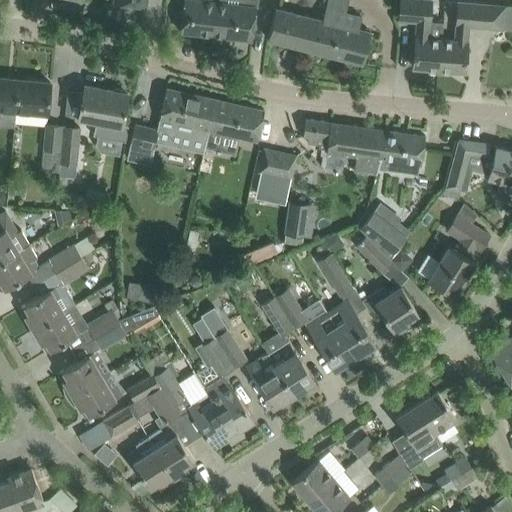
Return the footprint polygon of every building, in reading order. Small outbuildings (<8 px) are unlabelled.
[(212,34),(216,0),(183,0),(180,31),(212,34)] [(259,0),(216,0),(212,34),(254,39),(259,0)] [(371,32),(357,28),(360,15),(345,11),(348,0),(326,0),(321,19),(275,7),(267,38),(363,63),(371,32)] [(430,0),(400,0),(399,19),(417,21),(413,67),(439,69),(441,39),(442,22),(429,21),(430,0)] [(468,25),(486,26),(511,28),(511,5),(458,1),(455,40),(441,39),(439,69),(464,71),(468,25)] [(0,125),(13,127),(14,122),(18,79),(0,77),(0,125)] [(18,79),(15,110),(47,113),(50,82),(18,79)] [(115,88),(113,91),(84,85),(78,116),(97,120),(94,134),(122,140),(125,125),(122,124),(128,93),(124,93),(123,89),(115,88)] [(159,117),(157,128),(205,139),(206,139),(208,128),(214,98),(166,87),(159,117)] [(214,98),(208,128),(257,139),(264,109),(214,98)] [(327,149),(331,122),(305,118),(303,135),(309,136),(308,142),(320,144),(320,148),(327,149)] [(381,160),(386,129),(331,122),(327,149),(326,152),(358,156),(356,170),(378,173),(379,168),(381,160)] [(158,129),(157,129),(134,123),(126,156),(151,162),(155,142),(158,129)] [(63,126),(62,126),(47,125),(42,170),(59,171),(58,175),(59,175),(63,126)] [(78,128),(65,127),(63,126),(59,175),(75,176),(78,128)] [(417,173),(419,164),(421,165),(425,135),(386,129),(381,160),(379,168),(417,173)] [(458,139),(445,185),(454,188),(452,195),(459,197),(461,189),(470,153),(477,154),(488,156),(490,144),(479,142),(458,139)] [(500,181),(496,195),(510,198),(511,189),(511,149),(495,145),(487,178),(500,181)] [(265,148),(256,182),(260,183),(258,192),(283,198),(285,189),(287,189),(296,155),(265,148)] [(445,185),(441,192),(452,195),(454,188),(445,185)] [(294,200),(292,233),(313,234),(315,201),(294,200)] [(71,218),(69,208),(54,209),(58,224),(71,218)] [(107,227),(109,212),(95,210),(93,225),(107,227)] [(390,258),(410,231),(398,222),(394,226),(373,210),(371,213),(359,227),(367,235),(390,258)] [(20,229),(17,231),(5,211),(0,213),(0,259),(29,243),(20,229)] [(481,250),(490,235),(456,214),(447,229),(460,238),(454,248),(448,245),(428,278),(454,294),(475,260),(469,257),(476,247),(481,250)] [(273,237),(262,222),(251,230),(261,245),(273,237)] [(336,232),(322,238),(331,252),(344,244),(336,232)] [(393,261),(390,258),(367,235),(356,245),(382,272),(393,261)] [(81,257),(81,255),(94,247),(88,236),(48,260),(55,272),(81,257)] [(38,267),(33,259),(37,256),(29,243),(0,259),(0,288),(1,289),(38,267)] [(402,270),(413,257),(401,247),(399,250),(390,258),(393,261),(402,270)] [(339,295),(352,286),(331,252),(317,261),(339,295)] [(62,284),(88,268),(81,257),(55,272),(61,282),(62,284)] [(235,283),(231,275),(222,278),(225,287),(235,283)] [(74,304),(62,284),(61,282),(20,306),(33,329),(74,304)] [(287,287),(275,295),(268,285),(266,286),(292,326),(306,317),(287,287)] [(371,294),(383,313),(394,330),(407,322),(409,325),(422,317),(401,285),(388,293),(384,286),(371,294)] [(279,334),(292,326),(266,286),(254,294),(279,334)] [(364,325),(351,305),(347,298),(336,305),(326,311),(357,359),(369,351),(367,348),(375,342),(364,325)] [(87,326),(87,325),(74,304),(33,329),(46,351),(87,326)] [(119,321),(125,331),(128,335),(158,318),(151,306),(118,319),(119,321)] [(214,306),(201,314),(202,317),(215,336),(233,366),(247,358),(228,328),(214,306)] [(119,321),(118,319),(113,310),(87,325),(87,326),(93,336),(119,321)] [(344,366),(357,359),(326,311),(316,317),(306,324),(324,351),(335,368),(343,363),(344,366)] [(99,346),(125,331),(119,321),(93,336),(99,346)] [(511,335),(489,350),(511,385),(511,335)] [(205,342),(201,344),(220,374),(223,373),(233,366),(215,336),(205,342)] [(268,354),(294,394),(305,387),(309,393),(318,387),(289,340),(268,354)] [(109,371),(101,359),(96,349),(59,371),(65,382),(64,383),(63,384),(64,388),(65,391),(66,395),(67,396),(109,371)] [(186,395),(167,365),(165,362),(170,359),(164,350),(146,362),(161,384),(173,404),(186,395)] [(283,401),(294,394),(268,354),(256,357),(258,360),(248,366),(278,413),(287,407),(283,401)] [(133,401),(161,384),(146,362),(145,362),(152,372),(125,390),(133,401)] [(123,394),(117,384),(109,371),(67,396),(68,398),(71,401),(73,403),(76,406),(77,406),(78,405),(85,416),(123,394)] [(227,379),(219,384),(215,378),(202,386),(206,392),(237,440),(244,435),(240,428),(253,419),(227,379)] [(180,415),(173,404),(161,384),(133,401),(133,402),(145,395),(164,425),(180,415)] [(443,445),(435,432),(456,419),(437,390),(416,403),(443,445)] [(196,398),(187,404),(213,445),(227,437),(231,443),(237,440),(206,392),(196,398)] [(408,467),(443,445),(416,403),(395,417),(409,437),(395,446),(408,467)] [(111,435),(137,419),(128,405),(102,420),(111,435)] [(148,436),(174,476),(195,462),(172,426),(163,432),(160,428),(148,436)] [(152,490),(174,476),(148,436),(135,443),(137,447),(128,453),(152,490)] [(359,441),(351,448),(359,458),(367,451),(359,441)] [(460,472),(470,466),(465,457),(455,463),(460,472)] [(308,500),(334,477),(318,458),(292,481),(308,500)] [(381,484),(389,477),(397,470),(390,461),(374,475),(381,484)] [(451,478),(460,472),(455,463),(445,470),(450,478),(451,478)] [(456,488),(466,481),(476,475),(470,466),(460,472),(451,478),(455,486),(456,488)] [(8,476),(20,509),(43,501),(31,468),(8,476)] [(9,481),(0,484),(0,511),(21,511),(20,509),(8,476),(7,477),(9,481)] [(334,477),(308,500),(317,511),(331,511),(350,496),(334,477)] [(389,477),(381,484),(389,493),(397,486),(389,477)] [(445,494),(456,488),(455,486),(451,478),(450,478),(439,485),(445,494)]
